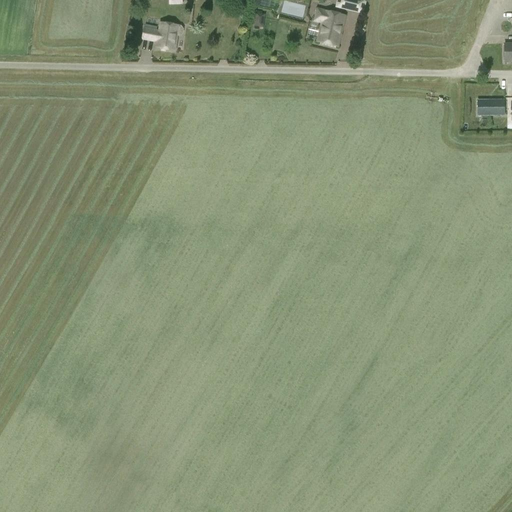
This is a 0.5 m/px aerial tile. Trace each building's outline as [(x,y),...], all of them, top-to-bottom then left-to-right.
[(362,5),(340,0),(336,0),(334,11),(359,17),(362,5)] [(334,14),(318,10),(316,20),(323,22),(318,42),(337,46),(344,16),(334,14)] [(265,16),(257,16),(257,28),(266,28),(265,16)] [(173,50),(176,35),(179,35),(181,33),(182,30),(180,27),(161,24),(160,31),(145,29),(142,39),(143,39),(158,42),(157,48),(173,50)] [(310,30),(308,38),(317,39),(318,31),(310,30)] [(477,101),(477,116),(503,116),(503,101),(477,101)]
